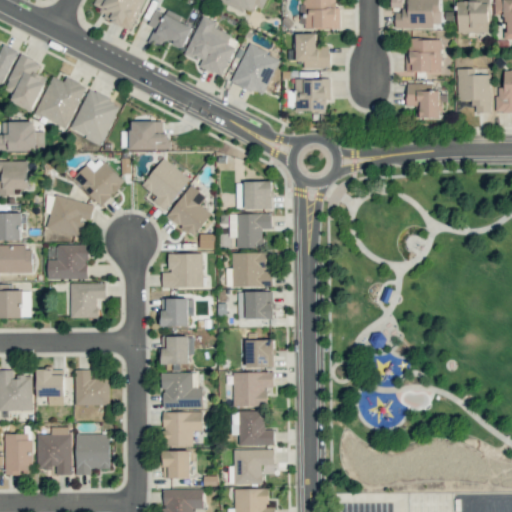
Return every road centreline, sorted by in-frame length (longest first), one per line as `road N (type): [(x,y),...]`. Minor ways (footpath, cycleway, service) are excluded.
road 1 (residential): [(0,1),(296,150),(511,148)]
road 2 (residential): [(305,403),(302,150)]
road 3 (residential): [(133,511),(134,343)]
road 4 (residential): [(0,504),(135,503)]
road 5 (residential): [(0,343),(134,343)]
